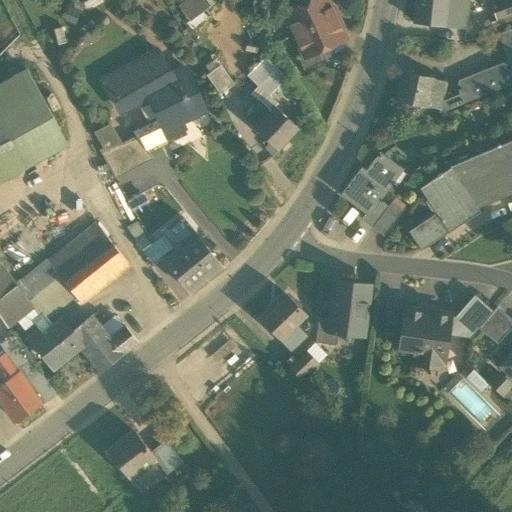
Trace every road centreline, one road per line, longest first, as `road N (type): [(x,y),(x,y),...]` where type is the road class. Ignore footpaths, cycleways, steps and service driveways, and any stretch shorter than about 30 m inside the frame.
road 1 (tertiary): [(0,474),(282,243)]
road 2 (tertiary): [(282,243),(357,109),(384,0)]
road 3 (residential): [(511,282),(282,243)]
road 4 (track): [(151,358),(266,511)]
